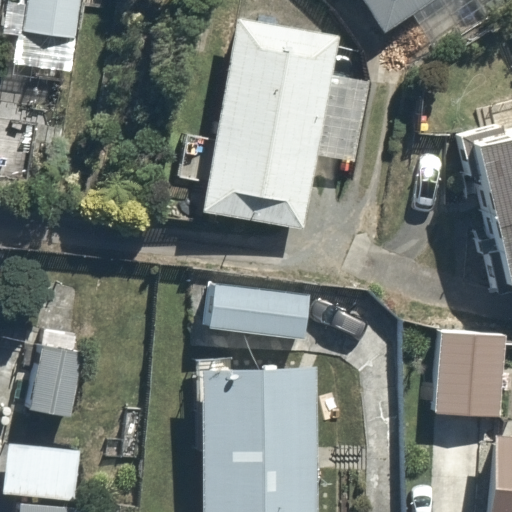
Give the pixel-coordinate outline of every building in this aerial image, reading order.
[(91,0),(26,0),(22,29),(85,38),(91,0)] [(356,0),(373,26),(357,36),(385,82),(511,4),(508,0),(356,0)] [(336,27),(232,9),(198,211),(301,228),(313,158),(357,166),(372,78),(329,71),(336,27)] [(488,297),(511,291),(511,143),(455,157),(488,297)] [(320,288),(212,277),(206,333),(314,345),(320,288)] [(499,329),(437,326),(433,415),(494,417),(499,329)] [(67,344),(40,340),(29,411),(56,415),(67,344)] [(196,511),(314,511),(314,362),(196,363),(196,511)] [(511,511),(511,434),(490,432),(481,511),(511,511)] [(83,448),(9,444),(6,496),(81,499),(83,448)]
